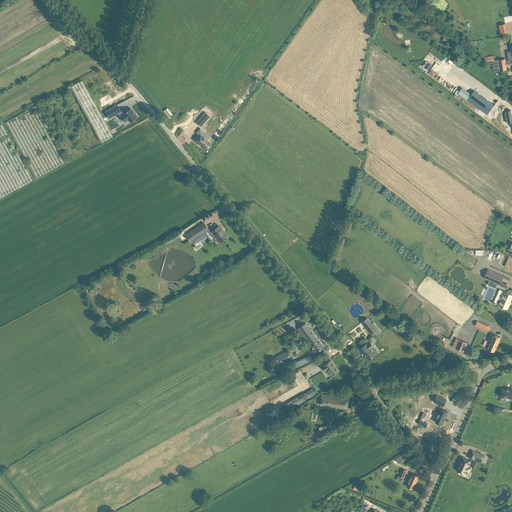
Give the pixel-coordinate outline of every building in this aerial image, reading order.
[(505,58),(498,59),(500,70),(507,69),(506,65),(506,62),(506,61),(505,58)] [(82,64),(78,67),(82,73),(83,72),(88,78),(80,83),(83,88),(97,80),(94,75),(96,74),(87,62),(83,65),(82,64)] [(458,93),(467,100),(472,94),(462,87),(458,93)] [(88,92),(74,100),(78,107),(94,98),(97,103),(109,96),(105,89),(93,96),(92,94),(90,95),(88,92)] [(487,114),(494,105),(474,90),(472,94),(467,100),(487,114)] [(117,104),(105,111),(108,118),(118,113),(120,116),(124,121),(128,119),(130,122),(130,121),(136,116),(137,116),(130,107),(130,108),(127,110),(123,114),(121,111),(117,104)] [(27,122),(28,117),(34,130),(30,129),(32,131),(28,136),(34,133),(35,136),(38,136),(43,137),(44,135),(46,134),(47,136),(49,137),(35,107),(6,121),(16,143),(17,140),(19,138),(15,134),(16,131),(18,130),(18,128),(17,128),(15,125),(21,118),(20,117),(23,115),(25,120),(27,122)] [(164,110),(170,118),(174,114),(168,107),(164,110)] [(187,115),(190,118),(195,113),(192,110),(187,115)] [(205,112),(200,118),(204,122),(210,116),(205,112)] [(99,115),(83,124),(89,135),(105,126),(99,115)] [(5,125),(0,127),(0,158),(2,159),(5,162),(14,161),(19,157),(5,125)] [(198,134),(194,139),(200,145),(200,144),(206,149),(211,143),(207,139),(202,135),(205,132),(200,128),(196,132),(198,134)] [(204,223),(186,235),(190,241),(197,237),(199,240),(207,235),(205,232),(208,229),(204,223)] [(208,229),(205,232),(207,235),(211,240),(214,238),(218,243),(220,240),(222,242),(224,240),(224,241),(225,240),(227,238),(226,236),(227,235),(224,232),(223,233),(218,227),(219,226),(216,228),(215,227),(214,228),(215,229),(210,233),(208,229)] [(488,269),(484,278),(500,285),(504,276),(488,269)] [(101,287),(92,285),(90,293),(98,296),(101,287)] [(509,305),(508,305),(511,296),(511,294),(505,291),(501,300),(499,298),(497,303),(499,304),(499,305),(507,309),(509,305)] [(367,318),(362,322),(372,334),(377,330),(367,318)] [(475,325),(488,331),(490,326),(477,321),(475,325)] [(306,322),(298,328),(311,346),(313,345),(317,351),(324,346),(306,322)] [(488,348),(487,348),(494,351),(501,337),(494,334),(490,342),(488,341),(485,347),(488,348)] [(463,351),(467,343),(456,338),(453,346),(463,351)] [(360,348),(369,359),(376,354),(371,348),(374,346),(370,341),(367,343),(360,348)] [(291,360),(286,351),(278,355),(282,364),(291,360)] [(310,355),(294,364),(296,368),(312,360),(310,355)] [(328,362),(324,365),(322,367),(325,371),(327,369),(332,376),(339,371),(331,360),(328,362)] [(313,388),(288,402),(292,408),(316,394),(313,388)] [(501,396),(511,398),(511,395),(511,388),(509,388),(509,389),(502,388),(501,396)] [(321,394),(320,404),(329,406),(347,409),(349,398),(328,395),(321,394)] [(441,405),(436,415),(437,416),(436,420),(442,423),(448,410),(442,408),(442,407),(443,405),(443,406),(446,399),(437,395),(434,401),(441,405)] [(424,412),(430,406),(428,403),(421,408),(424,412)] [(412,416),(416,421),(422,415),(418,411),(412,416)] [(312,441),(323,434),(323,433),(334,427),(330,421),(319,428),(320,429),(309,436),(312,441)] [(483,460),(485,456),(472,450),(469,457),(474,459),(475,457),(483,460)] [(409,456),(406,452),(396,459),(398,463),(409,456)] [(468,467),(471,461),(467,459),(463,457),(460,463),(459,463),(456,469),(461,471),(460,473),(465,475),(467,471),(469,471),(470,467),(468,467)] [(396,467),(393,462),(387,465),(390,470),(396,467)] [(402,468),(399,475),(399,476),(404,478),(407,470),(402,468)] [(407,486),(413,489),(419,475),(413,473),(407,486)]
